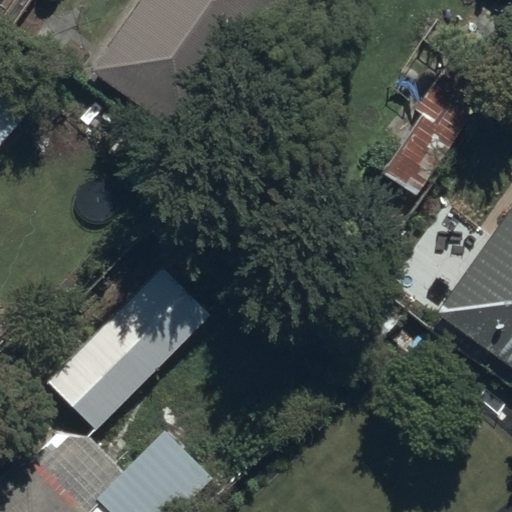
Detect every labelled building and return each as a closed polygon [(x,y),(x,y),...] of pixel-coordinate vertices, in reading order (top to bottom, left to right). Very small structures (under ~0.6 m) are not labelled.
[(255,0),(125,0),(82,58),(166,120),(255,0)] [(412,189),(484,80),(424,40),(390,91),(406,101),(367,159),(412,189)] [(0,133),(25,106),(0,83),(0,133)] [(511,360),(511,190),(432,305),(511,360)] [(93,420),(207,304),(157,255),(42,372),(72,402),(64,409),(81,426),(90,417),(93,420)] [(0,511),(101,511),(109,505),(115,511),(162,511),(209,466),(161,416),(90,485),(97,492),(86,503),(20,439),(0,458),(0,511)] [(229,511),(328,511),(345,496),(290,437),(220,502),(229,511)]
